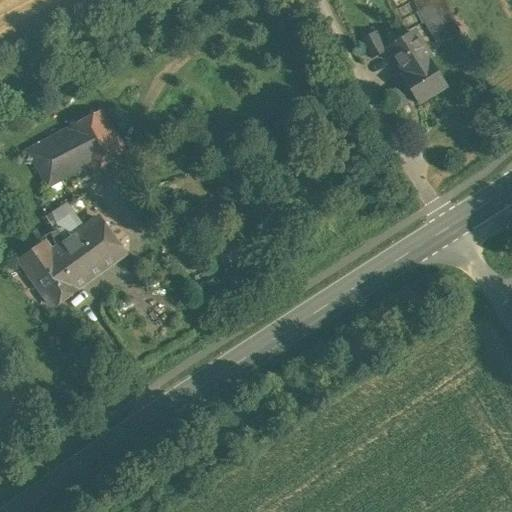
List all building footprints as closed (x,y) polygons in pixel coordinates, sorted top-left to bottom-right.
[(457,24),(444,0),(413,0),(433,37),(457,24)] [(386,51),(375,31),(362,39),(373,58),(386,51)] [(430,58),(424,63),(408,37),(391,48),(407,74),(401,77),(419,104),(447,86),(430,58)] [(104,111),(68,130),(87,166),(91,172),(127,153),(104,111)] [(68,130),(29,150),(49,187),(87,166),(68,130)] [(85,229),(68,206),(53,216),(64,244),(85,229)] [(64,244),(52,253),(52,254),(28,271),(53,307),(78,289),(124,255),(98,219),(85,229),(64,244)]
